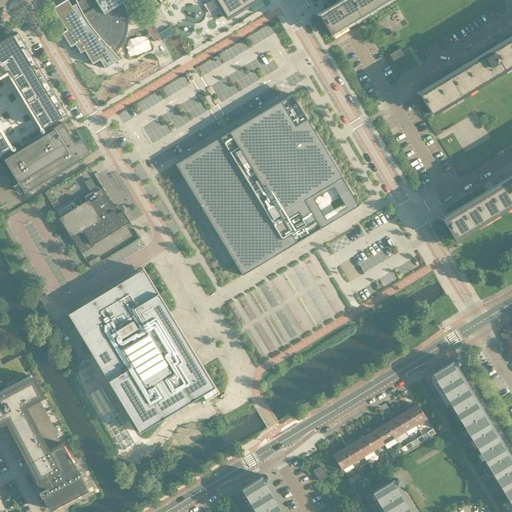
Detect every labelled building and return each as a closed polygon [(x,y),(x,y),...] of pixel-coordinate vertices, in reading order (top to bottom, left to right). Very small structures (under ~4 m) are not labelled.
[(121,4),(122,3),(127,0),(81,0),(71,7),(67,0),(65,0),(52,8),(53,9),(61,21),(61,22),(66,30),(62,33),(62,34),(62,33),(70,46),(70,47),(75,44),(80,52),(79,53),(80,53),(84,50),(92,63),(92,64),(99,60),(104,68),(105,69),(119,60),(120,61),(121,61),(113,53),(117,50),(122,42),(125,34),(126,25),(126,16),(123,8),(121,4)] [(248,6),(257,0),(216,0),(218,3),(227,18),(248,6)] [(330,34),(386,0),(346,0),(320,16),(319,16),(330,35),(331,34),(330,34)] [(144,25),(154,42),(161,38),(150,21),(144,25)] [(0,155),(13,148),(23,142),(28,139),(28,140),(37,135),(48,128),(47,127),(57,121),(67,115),(66,114),(55,95),(35,63),(17,32),(14,34),(12,36),(12,35),(0,41),(0,155)] [(511,38),(506,43),(503,44),(500,39),(498,39),(499,41),(482,51),(482,50),(481,51),(482,51),(474,56),(474,55),(473,55),(476,61),(420,95),(419,94),(419,95),(430,114),(431,113),(511,63),(511,38)] [(405,57),(400,48),(389,55),(394,63),(405,57)] [(291,94),(175,164),(184,179),(175,185),(224,266),(233,261),(242,276),(321,228),(316,220),(304,200),(342,178),(293,97),(291,94)] [(62,122),(51,129),(52,131),(3,160),(18,184),(23,192),(24,194),(90,154),(90,153),(91,152),(89,150),(88,150),(81,138),(74,143),(62,122)] [(496,180),(499,186),(443,220),(442,220),(453,239),(454,238),(511,202),(511,172),(506,176),(505,176),(505,177),(498,181),(497,180),(496,180)] [(91,245),(129,222),(119,206),(115,208),(104,191),(96,196),(93,191),(84,197),(86,201),(81,204),(77,198),(55,211),(59,218),(58,218),(70,238),(71,238),(73,242),(85,235),(91,245)] [(98,256),(88,262),(90,267),(101,260),(98,256)] [(187,342),(171,315),(169,313),(143,269),(131,276),(130,276),(130,277),(68,314),(68,315),(90,352),(94,358),(93,358),(94,359),(101,370),(122,404),(139,433),(169,414),(171,413),(176,410),(178,409),(182,407),(184,405),(207,391),(214,387),(203,368),(202,368),(188,343),(187,342)] [(40,298),(44,306),(44,307),(51,303),(46,295),(40,298)] [(508,333),(502,337),(505,342),(511,338),(508,333)] [(23,453),(27,461),(60,444),(56,436),(58,435),(38,397),(42,395),(31,376),(28,378),(17,357),(2,365),(0,366),(0,420),(4,419),(2,416),(5,415),(8,421),(7,422),(16,439),(17,438),(21,445),(24,452),(23,453)] [(457,360),(454,363),(453,362),(425,379),(443,409),(450,404),(509,501),(501,505),(504,511),(511,511),(511,464),(454,369),(457,367),(456,366),(460,364),(457,360)] [(95,391),(94,392),(89,395),(111,431),(116,439),(123,451),(135,443),(120,419),(101,388),(95,391)] [(407,411),(415,425),(426,419),(417,405),(407,411)] [(407,411),(396,417),(405,431),(415,425),(407,411)] [(386,424),(394,438),(405,431),(396,417),(386,424)] [(375,430),(384,444),(394,438),(386,424),(375,430)] [(365,436),(373,451),(384,444),(375,430),(365,436)] [(354,443),(363,457),(373,451),(365,436),(354,443)] [(62,443),(60,444),(27,461),(26,462),(40,489),(37,491),(40,496),(41,495),(48,509),(86,489),(77,473),(79,473),(76,467),(75,468),(62,443)] [(344,449),(352,463),(363,457),(354,443),(344,449)] [(352,463),(344,449),(333,456),(341,470),(352,463)] [(321,466),(313,471),(319,481),(328,477),(321,466)] [(279,511),(263,484),(266,483),(265,482),(269,479),(267,475),(263,478),(262,477),(234,495),(244,511),(279,511)] [(408,511),(394,487),(397,486),(396,485),(400,482),(398,479),(394,481),(393,481),(365,498),(373,511),(408,511)]
